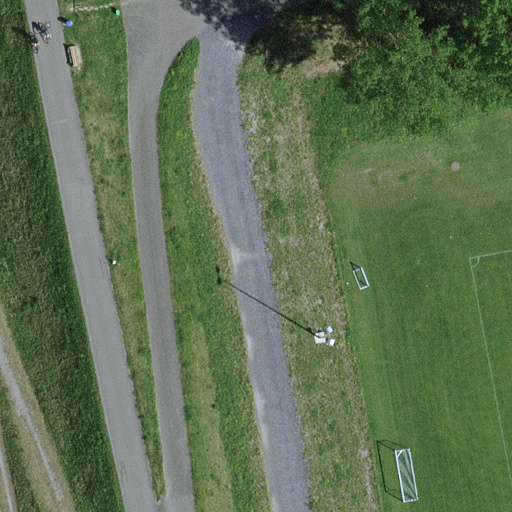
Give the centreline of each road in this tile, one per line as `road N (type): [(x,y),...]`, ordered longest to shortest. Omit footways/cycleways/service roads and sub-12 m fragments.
road 1 (track): [(216,0),(209,76),(287,511)]
road 2 (track): [(173,511),(141,0)]
road 3 (track): [(0,359),(62,511)]
